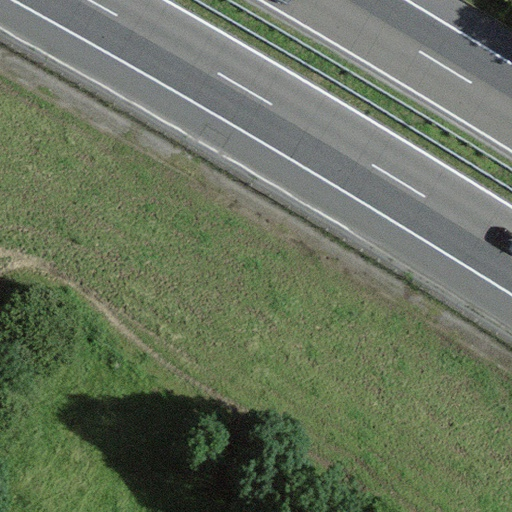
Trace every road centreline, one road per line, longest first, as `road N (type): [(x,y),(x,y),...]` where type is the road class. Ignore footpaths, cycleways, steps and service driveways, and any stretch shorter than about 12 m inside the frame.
road 1 (track): [(511,365),(0,60)]
road 2 (motorway): [(93,0),(511,245)]
road 3 (motorway): [(511,102),(341,0)]
